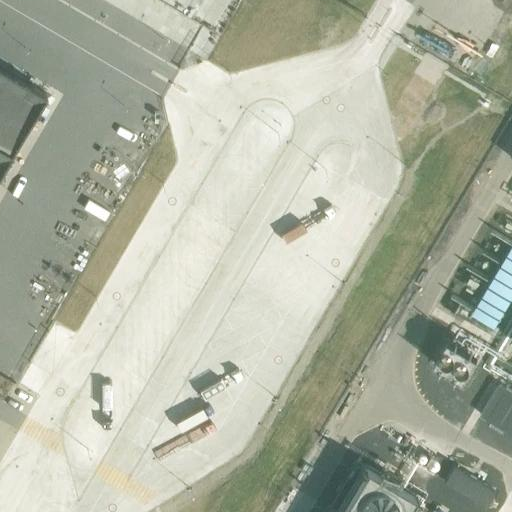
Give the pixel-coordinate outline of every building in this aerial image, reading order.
[(0,170),(46,93),(0,65),(0,170)] [(218,168),(245,185),(270,148),(242,131),(218,168)] [(511,246),(473,312),(496,325),(511,298),(511,246)] [(0,411),(48,322),(0,296),(0,411)] [(511,392),(499,385),(481,416),(511,433),(511,392)] [(409,511),(419,495),(362,463),(335,511),(409,511)] [(487,505),(497,485),(453,463),(444,483),(487,505)]
